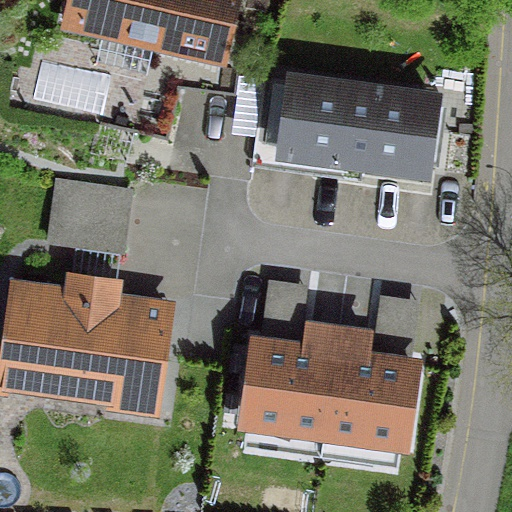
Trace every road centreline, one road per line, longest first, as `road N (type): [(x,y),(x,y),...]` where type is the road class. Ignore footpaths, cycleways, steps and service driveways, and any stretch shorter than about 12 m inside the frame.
road 1 (residential): [(82,222),(505,281)]
road 2 (residential): [(505,281),(482,511)]
